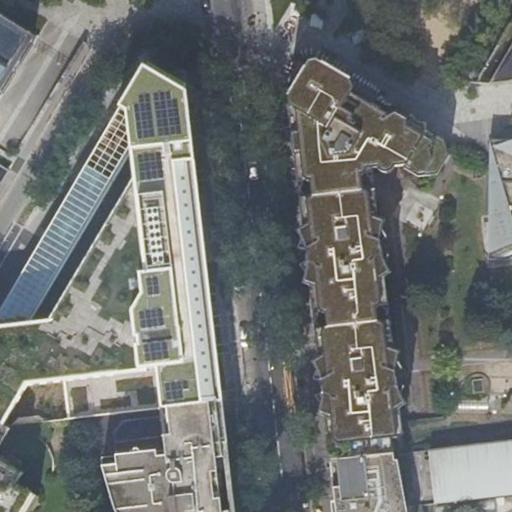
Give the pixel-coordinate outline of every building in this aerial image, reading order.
[(511,0),(510,0),(463,81),(476,83),(506,82),(511,80),(511,0)] [(26,39),(30,31),(0,12),(0,89),(4,92),(6,90),(17,72),(9,67),(13,61),(15,57),(22,61),(33,43),(26,39)] [(425,173),(443,143),(311,66),(308,67),(288,103),(290,124),(296,169),(309,172),(377,164),(380,170),(386,171),(390,166),(400,165),(417,174),(422,174),(425,173)] [(160,409),(221,402),(186,94),(143,67),(133,86),(131,100),(129,110),(128,111),(138,195),(128,193),(116,193),(108,126),(88,160),(45,236),(8,301),(0,314),(0,420),(5,424),(29,385),(30,383),(35,382),(68,379),(72,418),(160,409)] [(511,139),(487,139),(485,231),(486,257),(511,257),(511,139)] [(0,181),(3,184),(11,170),(0,163),(0,181)] [(374,200),(360,196),(312,202),(300,209),(306,259),(319,367),(326,429),(342,426),(346,427),(348,455),(330,458),(330,460),(403,451),(396,389),(384,390),(381,367),(393,365),(380,258),(367,259),(364,235),(377,233),(374,200)] [(380,258),(377,233),(364,235),(367,259),(380,258)] [(396,389),(393,365),(381,367),(384,390),(396,389)] [(224,426),(221,402),(160,409),(164,457),(156,458),(154,451),(141,453),(137,450),(133,450),(133,454),(132,455),(114,456),(114,465),(100,466),(105,492),(114,492),(117,511),(234,511),(231,488),(224,426)] [(5,424),(0,420),(0,511),(29,511),(39,496),(18,483),(24,472),(0,457),(0,446),(11,428),(5,424)] [(342,426),(326,429),(328,445),(330,458),(348,455),(346,427),(342,426)] [(511,480),(502,481),(498,442),(403,451),(330,460),(335,511),(433,511),(432,503),(511,493),(511,480)] [(112,511),(117,511),(114,492),(105,492),(107,498),(108,504),(112,511)]
